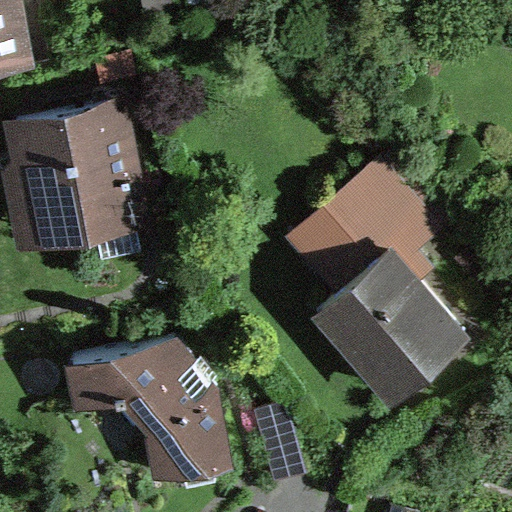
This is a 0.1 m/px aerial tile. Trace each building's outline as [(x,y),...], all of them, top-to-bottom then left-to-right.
[(0,0),(0,49),(29,44),(20,0),(0,0)] [(123,141),(115,98),(16,116),(27,176),(41,184),(48,219),(90,212),(91,222),(139,213),(125,141),(123,141)] [(334,195),(382,248),(391,240),(419,272),(434,259),(418,241),(440,221),(381,154),(334,195)] [(323,300),(400,388),(469,328),(419,272),(391,240),(382,248),(323,300)] [(176,331),(74,351),(84,401),(134,391),(158,419),(149,429),(157,469),(234,454),(220,381),(176,331)] [(285,396),(255,406),(275,470),(306,460),(285,396)] [(34,511),(21,496),(2,511),(34,511)]
